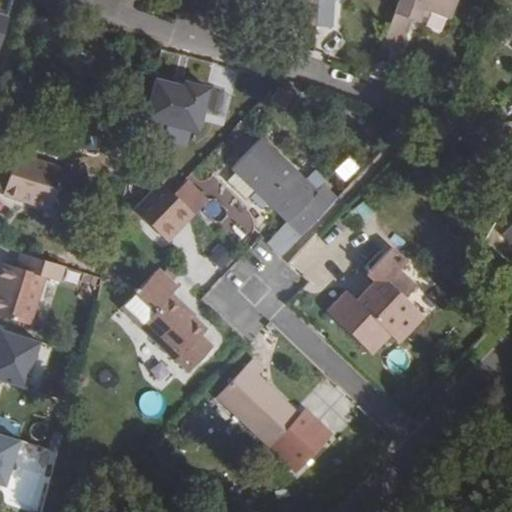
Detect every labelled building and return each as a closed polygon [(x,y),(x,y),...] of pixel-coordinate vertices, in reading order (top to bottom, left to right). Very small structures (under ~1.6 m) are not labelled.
[(314,28),(316,0),(301,0),(300,27),(314,28)] [(316,0),(314,28),(331,29),(332,0),(316,0)] [(458,0),(398,0),(381,45),(398,51),(409,22),(417,26),(422,12),(450,22),(458,0)] [(0,52),(13,14),(0,10),(0,52)] [(197,141),(213,91),(156,73),(141,123),(197,141)] [(235,174),(303,240),(337,204),(325,193),(320,199),(316,195),(299,179),(265,144),(260,149),(257,146),(249,154),(252,158),(239,171),(235,174)] [(236,168),(239,171),(252,158),(249,154),(236,168)] [(1,157),(0,160),(0,192),(7,194),(18,162),(1,157)] [(7,194),(5,199),(51,215),(65,173),(19,157),(18,162),(7,194)] [(344,181),(359,170),(350,158),(335,169),(344,181)] [(299,179),(316,195),(324,187),(306,170),(299,179)] [(214,197),(203,206),(218,224),(229,214),(214,197)] [(176,254),(201,227),(171,198),(145,225),(176,254)] [(345,299),(331,313),(371,352),(377,346),(388,335),(397,342),(419,319),(400,301),(411,289),(394,272),(402,264),(389,252),(368,274),(376,282),(353,306),(345,299)] [(65,272),(21,258),(16,274),(3,270),(0,278),(0,321),(30,331),(46,284),(60,289),(65,272)] [(210,271),(223,284),(236,269),(223,258),(210,271)] [(126,316),(141,331),(189,378),(215,350),(204,339),(209,334),(194,320),(174,299),(178,296),(163,281),(140,302),(126,316)] [(0,381),(36,389),(46,340),(0,331),(0,381)] [(284,431),(297,418),(256,378),(262,372),(252,362),(216,399),(267,449),(284,431)] [(309,429),(297,418),(284,431),(295,443),(309,429)] [(0,486),(7,489),(22,442),(0,434),(0,486)]
